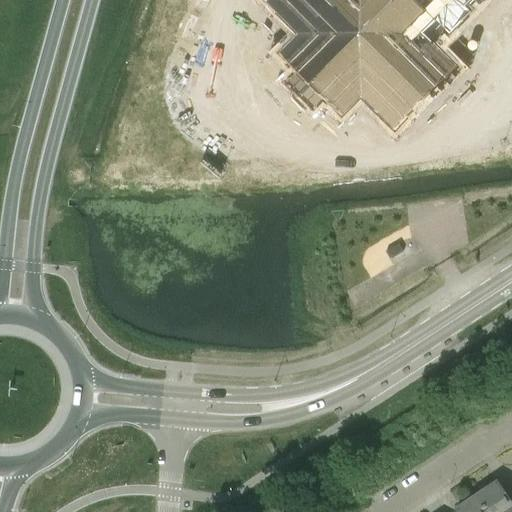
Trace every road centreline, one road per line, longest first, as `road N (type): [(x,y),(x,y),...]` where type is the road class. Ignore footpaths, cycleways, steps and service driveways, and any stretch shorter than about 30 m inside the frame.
road 1 (tertiary): [(178,405),(253,412),(314,398),(368,375),(511,282)]
road 2 (primary): [(35,317),(32,267),(44,181),(91,0)]
road 3 (primary): [(62,0),(17,168),(0,299)]
road 4 (residential): [(390,511),(511,427)]
